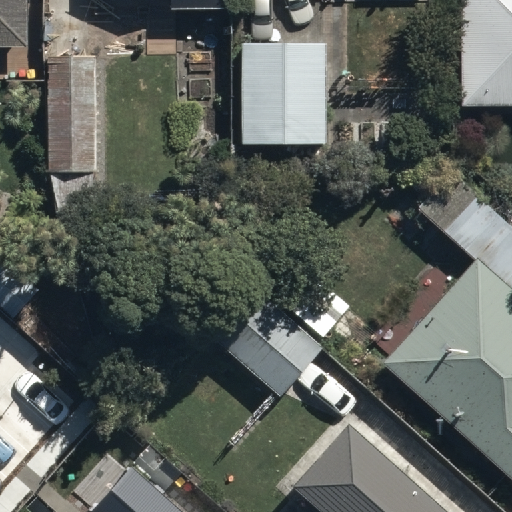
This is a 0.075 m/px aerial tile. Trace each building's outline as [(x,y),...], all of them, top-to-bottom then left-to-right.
[(0,0),(0,43),(24,43),(23,0),(0,0)] [(511,0),(470,0),(471,97),(511,96),(511,0)] [(323,145),(323,39),(242,40),(243,145),(323,145)] [(96,53),(54,52),(52,163),(94,164),(96,53)] [(395,347),(386,358),(511,468),(511,281),(479,253),(395,347)] [(217,339),(277,393),(318,347),(258,293),(217,339)] [(0,381),(0,440),(29,406),(0,381)] [(451,511),(347,419),(290,483),(322,511),(451,511)] [(179,511),(132,470),(93,511),(179,511)]
